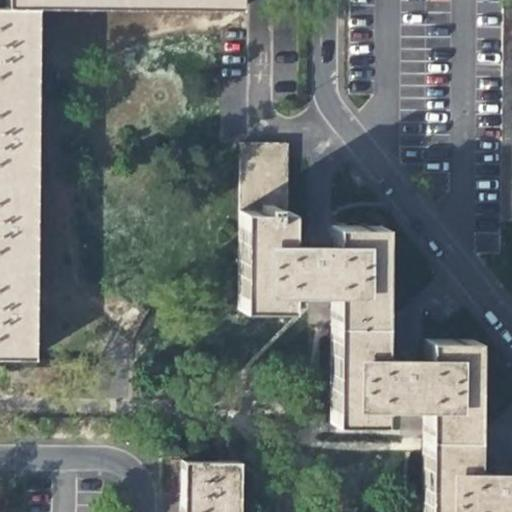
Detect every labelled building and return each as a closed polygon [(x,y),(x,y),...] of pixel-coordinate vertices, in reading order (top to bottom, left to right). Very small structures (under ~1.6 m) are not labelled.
[(114,20),(114,0),(0,0),(0,11),(0,19),(36,19),(114,20)] [(236,25),(235,0),(114,0),(114,20),(236,25)] [(492,218),(511,218),(511,5),(494,5),(493,112),(492,218)] [(36,19),(0,21),(0,107),(31,108),(36,19)] [(31,108),(0,107),(0,196),(30,196),(31,108)] [(30,196),(0,196),(0,281),(27,282),(30,196)] [(277,240),(230,240),(227,340),(278,341),(280,323),(321,323),(323,356),(374,355),(373,252),(320,255),(320,272),(275,271),(277,240)] [(27,282),(0,281),(0,371),(31,371),(27,282)] [(374,355),(323,356),(321,453),(369,453),(373,437),(414,438),(415,468),(465,467),(462,373),(411,372),(414,388),(369,388),(374,355)] [(465,467),(415,468),(413,511),(511,511),(511,482),(507,482),(507,499),(464,500),(465,467)] [(230,511),(231,480),(175,478),(175,503),(174,511),(230,511)]
